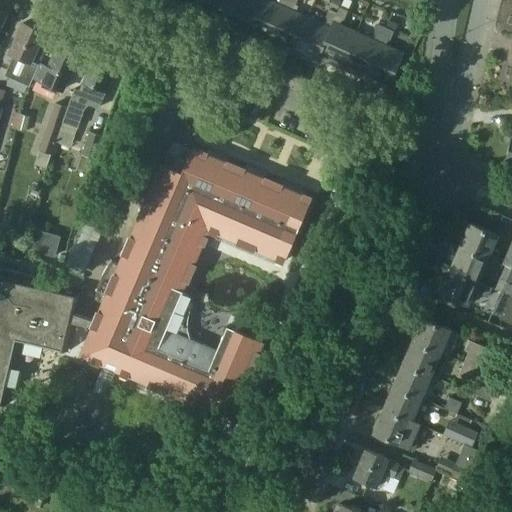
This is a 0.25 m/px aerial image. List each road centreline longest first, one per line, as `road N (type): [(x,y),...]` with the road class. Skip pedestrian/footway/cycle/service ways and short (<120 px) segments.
road 1 (residential): [(437,163),(67,0)]
road 2 (residential): [(292,511),(437,163)]
road 3 (residential): [(437,163),(482,0)]
road 4 (residential): [(448,0),(437,163)]
